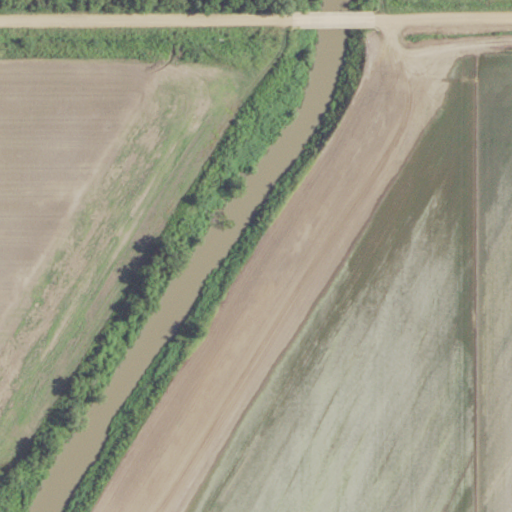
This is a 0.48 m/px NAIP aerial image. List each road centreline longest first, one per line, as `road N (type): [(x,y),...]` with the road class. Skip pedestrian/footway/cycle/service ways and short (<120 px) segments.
road 1 (residential): [(0,20),(287,18)]
road 2 (residential): [(370,17),(511,16)]
